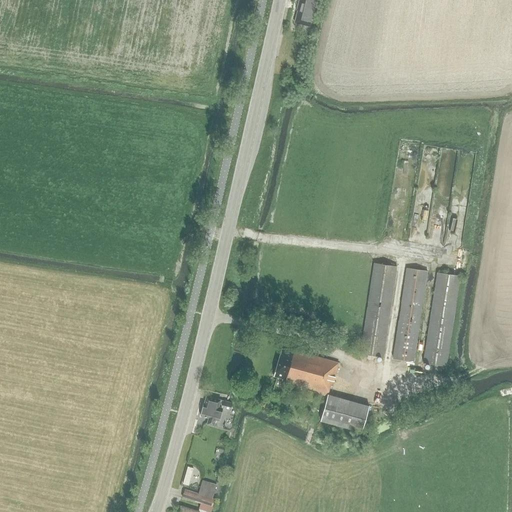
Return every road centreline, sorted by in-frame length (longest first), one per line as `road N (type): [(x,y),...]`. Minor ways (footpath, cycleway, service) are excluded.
road 1 (tertiary): [(156,511),(279,0)]
road 2 (track): [(444,260),(191,229)]
